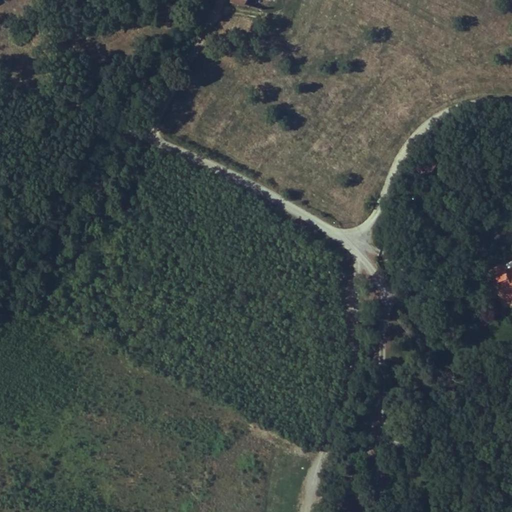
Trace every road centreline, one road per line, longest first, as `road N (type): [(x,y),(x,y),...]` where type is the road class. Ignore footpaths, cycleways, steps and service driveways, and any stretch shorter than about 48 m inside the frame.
road 1 (unclassified): [(0,71),(225,170),(345,241)]
road 2 (residential): [(367,268),(376,511)]
road 3 (unclassified): [(345,241),(358,241),(431,117),(490,94),(511,97)]
road 4 (unknown): [(369,424),(442,466),(511,489)]
